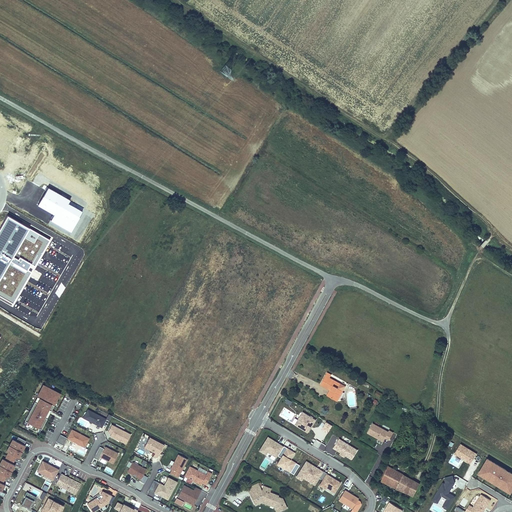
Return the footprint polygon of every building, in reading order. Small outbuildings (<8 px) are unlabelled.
[(225,65),(220,71),(226,76),(231,70),(225,65)] [(75,201),(51,189),(41,206),(59,215),(55,223),(75,233),(86,212),(73,205),(75,201)] [(54,239),(2,210),(0,214),(0,297),(16,306),(54,239)] [(333,398),(337,400),(341,391),(336,388),(339,384),(329,378),(330,375),(326,373),(320,384),(330,389),(332,391),(329,396),(333,398)] [(51,411),(59,394),(43,385),(37,397),(40,398),(37,403),(34,402),(24,421),(27,422),(25,426),(36,432),(38,428),(41,429),(47,419),(44,417),(48,409),(51,411)] [(106,427),(109,421),(88,410),(83,418),(92,422),(92,421),(95,423),(94,424),(101,427),(102,425),(106,427)] [(316,420),(302,411),(294,424),(308,433),(316,420)] [(389,432),(373,424),(368,433),(384,442),(386,438),(386,437),(390,439),(394,433),(389,431),(389,432)] [(130,435),(123,431),(123,432),(114,428),(115,427),(111,425),(107,432),(111,434),(110,436),(125,444),(130,435)] [(84,448),(89,439),(71,430),(67,438),(66,439),(84,448)] [(66,439),(67,438),(60,435),(56,442),(63,445),(66,439)] [(21,452),(25,446),(23,445),(25,441),(18,437),(16,441),(12,440),(9,446),(21,452)] [(277,457),(283,447),(268,437),(259,451),(266,455),(267,452),(277,457)] [(157,458),(164,446),(149,438),(144,448),(155,454),(153,456),(157,458)] [(358,449),(339,438),(333,447),(352,459),(358,449)] [(324,451),(327,444),(316,440),(314,447),(324,451)] [(477,453),(460,443),(454,453),(471,464),(477,453)] [(18,458),(21,452),(9,446),(6,452),(8,453),(6,457),(14,461),(16,457),(18,458)] [(113,464),(118,454),(105,447),(104,449),(99,447),(93,458),(98,460),(99,457),(113,464)] [(288,459),(293,452),(287,449),(277,465),(290,473),(295,466),(289,463),(291,460),(288,459)] [(178,478),(187,460),(178,455),(170,470),(172,470),(170,474),(178,478)] [(14,466),(12,464),(14,461),(6,457),(4,460),(2,459),(0,463),(0,466),(11,472),(14,466)] [(511,473),(487,458),(479,471),(486,475),(484,477),(494,483),(495,481),(502,485),(500,487),(510,493),(511,489),(511,473)] [(53,481),(58,470),(42,462),(37,472),(53,481)] [(318,472),(310,467),(311,465),(306,462),(296,478),(301,481),(303,478),(315,486),(319,479),(323,473),(319,470),(318,472)] [(146,470),(132,463),(127,472),(141,480),(146,470)] [(8,478),(11,472),(0,466),(0,478),(4,481),(6,477),(8,478)] [(420,484),(387,466),(386,470),(382,479),(380,483),(413,498),(420,484)] [(206,485),(211,474),(207,472),(206,475),(189,467),(184,477),(201,485),(202,483),(206,485)] [(382,479),(386,470),(382,468),(377,477),(382,479)] [(334,493),(340,483),(326,475),(327,474),(323,472),(323,473),(319,479),(322,481),(319,486),(325,489),(326,488),(334,493)] [(80,484),(61,474),(55,485),(75,495),(80,484)] [(448,494),(454,484),(452,476),(444,478),(445,483),(444,484),(442,483),(432,501),(437,504),(441,497),(447,500),(443,507),(447,510),(454,497),(448,494)] [(167,500),(177,483),(168,478),(164,487),(153,481),(148,490),(167,500)] [(196,501),(201,490),(195,487),(194,491),(184,485),(178,497),(189,503),(191,498),(196,501)] [(269,496),(262,493),(260,489),(252,492),(249,493),(250,496),(253,503),(260,501),(261,505),(268,508),(270,504),(275,507),(277,511),(282,511),(288,510),(284,501),(278,499),(279,497),(270,493),(269,496)] [(34,502),(36,497),(26,492),(24,496),(25,497),(21,505),(29,509),(33,501),(34,502)] [(358,501),(353,498),(354,497),(345,492),(339,501),(353,510),(358,501)] [(93,511),(107,503),(111,496),(104,493),(102,497),(101,498),(97,501),(96,499),(86,505),(90,511),(93,511)] [(466,511),(482,511),(490,499),(481,494),(473,507),(469,505),(465,511),(466,511)] [(60,511),(63,507),(48,499),(41,511),(60,511)] [(137,511),(138,511),(134,509),(133,509),(123,504),(123,505),(117,503),(114,508),(120,511),(119,511),(137,511)] [(402,511),(403,511),(389,503),(383,511),(402,511)]
